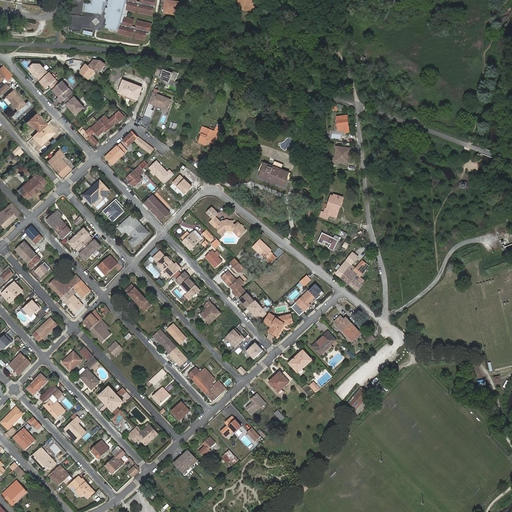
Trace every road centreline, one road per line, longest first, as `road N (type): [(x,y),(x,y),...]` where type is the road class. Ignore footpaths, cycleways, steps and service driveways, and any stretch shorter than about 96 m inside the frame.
road 1 (residential): [(342,291),(384,322),(363,107)]
road 2 (residential): [(162,232),(205,191),(221,193),(342,291)]
road 3 (residential): [(162,232),(274,354)]
road 4 (residential): [(243,382),(132,265)]
road 5 (residential): [(104,295),(210,412)]
road 6 (residential): [(73,326),(180,441)]
road 7 (residential): [(43,357),(149,470)]
road 8 (residential): [(14,389),(117,499)]
road 9 (residential): [(0,55),(94,158)]
